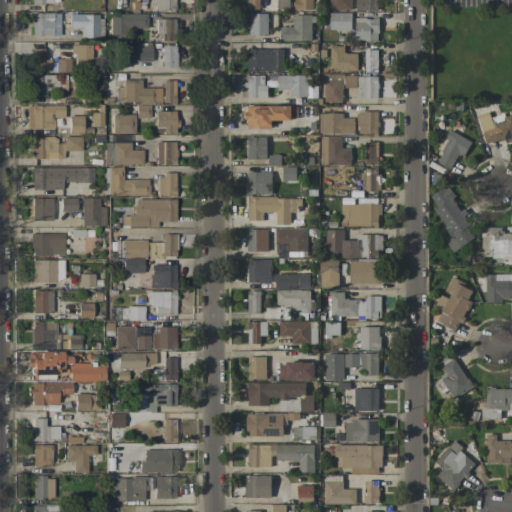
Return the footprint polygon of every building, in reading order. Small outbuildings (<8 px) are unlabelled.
[(174,0),(153,0),(154,11),(175,11),(174,0)] [(246,0),(246,10),(260,10),(260,0),(246,0)] [(289,0),(276,0),(276,9),(289,10),(289,0)] [(294,0),(295,10),(313,10),(312,0),(294,0)] [(352,10),(351,0),(329,0),(329,10),(352,10)] [(377,0),(355,0),(356,11),(377,10),(377,0)] [(31,13),(32,36),(60,35),(59,13),(31,13)] [(146,14),(111,13),(111,37),(127,38),(128,28),(146,28),(146,14)] [(268,14),(248,13),(247,36),(267,36),(268,14)] [(329,30),(351,31),(351,13),(330,13),(329,30)] [(81,37),(103,37),(102,14),(69,15),(69,28),(81,28),(81,37)] [(280,27),(280,41),(311,41),(311,15),(292,15),(292,27),(280,27)] [(175,40),(175,19),(158,18),(157,40),(175,40)] [(378,41),(378,19),(355,18),(355,41),(378,41)] [(91,45),(72,44),(71,54),(76,54),(75,63),(91,63),(91,45)] [(151,45),(124,45),(124,62),(151,61),(151,45)] [(175,45),(162,45),(163,67),(176,67),(175,45)] [(357,54),(344,53),(344,46),(330,46),(330,70),(357,70),(357,54)] [(70,72),(70,59),(44,58),(44,48),(32,48),(32,71),(70,72)] [(247,72),(284,72),(284,49),(247,49),(247,72)] [(377,50),(365,50),(364,71),(377,71),(377,50)] [(342,74),(324,75),(324,103),(343,103),(342,74)] [(45,90),(61,90),(61,75),(31,75),(31,97),(45,97),(45,90)] [(265,98),(266,76),(247,75),(247,98),(265,98)] [(289,97),(307,97),(306,75),(277,76),(277,91),(289,90),(289,97)] [(378,76),(344,76),(344,88),(358,88),(358,99),(377,99),(378,76)] [(161,87),(141,88),(141,79),(123,80),(123,87),(116,87),(116,102),(161,102),(161,87)] [(162,103),(175,103),(175,81),(162,80),(162,103)] [(27,128),(54,128),(54,118),(64,118),(64,105),(27,105),(27,128)] [(149,117),(149,105),(136,105),(136,117),(149,117)] [(246,129),(271,128),(271,121),(290,121),(290,106),(245,106),(246,129)] [(155,134),(177,133),(176,111),(155,111),(155,134)] [(378,112),(357,111),(357,134),(378,135),(378,112)] [(478,118),(485,144),(504,138),(505,143),(511,141),(511,112),(490,119),(489,114),(478,118)] [(319,134),(354,134),(354,118),(343,118),(343,114),(319,113),(319,134)] [(134,133),(135,114),(112,114),(112,133),(134,133)] [(83,117),(69,117),(69,133),(83,132),(83,117)] [(102,117),(92,117),(92,126),(102,125),(102,117)] [(471,141),(451,131),(436,162),(450,169),(457,154),(464,157),(471,141)] [(63,159),(63,150),(81,151),(81,136),(60,136),(60,137),(31,136),(30,158),(63,159)] [(266,137),(247,137),(246,159),(266,160),(266,137)] [(350,165),(351,148),(342,148),(342,137),(320,137),(319,165),(350,165)] [(156,164),(176,164),(175,141),(156,142),(156,164)] [(130,143),(105,142),(104,164),(142,164),(143,149),(130,149),(130,143)] [(377,142),(365,143),(365,165),(378,165),(377,142)] [(93,168),(32,167),(32,189),(61,190),(62,182),(93,182),(93,168)] [(122,179),(122,167),(108,167),(109,195),(148,194),(148,179),(122,179)] [(295,180),(296,167),(283,167),(282,180),(295,180)] [(380,191),(379,169),(361,170),(361,191),(380,191)] [(271,172),(247,172),(247,194),(271,195),(271,172)] [(175,174),(157,174),(157,195),(175,195),(175,174)] [(478,235),(445,186),(430,197),(437,207),(433,210),(451,238),(445,242),(452,252),(478,235)] [(60,210),(75,211),(76,198),(61,197),(60,210)] [(99,197),(81,197),(81,225),(105,225),(105,207),(99,207),(99,197)] [(275,224),(290,225),(290,213),(299,213),(299,198),(248,197),(247,221),(262,221),(262,212),(276,213),(275,224)] [(32,220),(52,220),(52,198),(32,198),(32,220)] [(175,199),(134,199),(134,215),(121,215),(121,226),(157,227),(157,221),(175,221),(175,199)] [(341,204),(340,227),(379,227),(379,204),(341,204)] [(502,227),(484,227),(485,253),(492,253),(492,246),(511,245),(511,233),(502,234),(502,227)] [(306,251),(307,229),(275,228),(275,244),(287,244),(287,251),(306,251)] [(247,251),(267,251),(268,229),(247,229),(247,251)] [(343,230),(325,230),(325,253),(341,253),(341,258),(380,257),(380,234),(356,235),(356,240),(344,240),(343,230)] [(64,234),(31,233),(31,255),(63,255),(64,234)] [(176,234),(162,234),(162,256),(177,256),(176,234)] [(146,240),(122,240),(122,257),(146,257),(146,240)] [(511,247),(493,247),(492,256),(511,256),(511,247)] [(143,259),(123,259),(123,272),(142,273),(143,259)] [(271,260),(248,259),(246,282),(270,283),(271,260)] [(319,288),(338,288),(338,260),(320,259),(319,288)] [(32,281),(64,281),(63,260),(32,260),(32,281)] [(380,283),(379,261),(349,262),(349,284),(380,283)] [(175,288),(175,264),(150,264),(150,288),(175,288)] [(79,274),(79,286),(93,286),(92,274),(79,274)] [(309,275),(275,274),(275,288),(309,289),(309,275)] [(511,274),(485,275),(485,301),(511,300),(511,274)] [(436,321),(456,332),(471,302),(467,300),(473,289),(451,278),(443,294),(442,293),(434,307),(441,311),(436,321)] [(310,290),(276,291),(276,305),(291,305),(291,314),(310,313),(310,290)] [(52,291),(32,291),(32,313),(52,313),(52,291)] [(155,314),(176,314),(175,291),(146,292),(147,306),(154,305),(155,314)] [(260,313),(260,291),(248,291),(247,313),(260,313)] [(344,293),(330,292),(330,315),(360,316),(360,300),(344,299),(344,293)] [(380,296),(365,296),(365,318),(380,319),(380,296)] [(92,317),(92,303),(78,303),(78,317),(92,317)] [(143,307),(128,306),(128,319),(143,320),(143,307)] [(55,344),(55,322),(32,321),(31,344),(55,344)] [(267,336),(266,321),(247,322),(248,344),(260,344),(260,336),(267,336)] [(316,344),(317,322),(279,321),(279,336),(291,336),(291,344),(316,344)] [(339,323),(324,323),(325,337),(340,337),(339,323)] [(134,349),(133,326),(114,327),(115,350),(134,349)] [(149,335),(149,327),(134,327),(134,336),(149,335)] [(176,328),(151,328),(151,349),(176,349),(176,328)] [(379,328),(359,329),(359,350),(380,350),(379,328)] [(80,349),(80,335),(61,335),(60,349),(80,349)] [(149,336),(134,337),(135,349),(149,348),(149,336)] [(55,375),(55,365),(70,366),(70,356),(62,356),(62,351),(27,351),(27,367),(33,367),(33,375),(55,375)] [(154,353),(116,353),(117,367),(155,367),(154,353)] [(343,354),(324,354),(325,381),(343,381),(343,354)] [(344,368),(367,368),(367,375),(378,375),(378,354),(344,354),(344,368)] [(453,354),(438,360),(446,376),(434,382),(439,393),(448,389),(453,398),(470,390),(453,354)] [(175,380),(176,357),(163,357),(163,379),(175,380)] [(248,379),(266,379),(266,357),(248,357),(248,379)] [(278,380),(314,380),(314,363),(279,362),(278,380)] [(105,380),(104,363),(69,364),(70,381),(105,380)] [(71,394),(71,382),(29,381),(29,404),(57,405),(58,394),(71,394)] [(247,383),(247,406),(268,406),(268,398),(278,398),(278,412),(312,411),(312,395),(305,395),(305,382),(247,383)] [(175,384),(138,384),(139,411),(155,410),(155,406),(176,406),(175,384)] [(354,411),(378,411),(378,389),(354,388),(354,411)] [(511,388),(483,389),(483,419),(500,419),(500,410),(511,409),(511,388)] [(108,427),(122,427),(122,413),(109,413),(108,427)] [(284,414),(246,414),(245,436),(284,437),(284,414)] [(45,418),(33,418),(33,440),(50,440),(50,425),(45,425),(45,418)] [(176,419),(163,419),(163,442),(175,442),(176,419)] [(378,420),(344,420),(344,442),(378,442),(378,420)] [(313,427),(292,427),(292,437),(314,437),(313,427)] [(511,456),(511,441),(496,442),(496,435),(486,435),(486,464),(511,463),(511,457),(511,456)] [(475,465),(464,455),(467,451),(454,440),(434,462),(442,469),(436,475),(452,490),(475,465)] [(32,467),(51,467),(52,445),(33,444),(32,467)] [(87,472),(86,455),(95,455),(95,444),(64,445),(65,461),(73,460),(73,472),(87,472)] [(340,470),(381,471),(381,446),(335,444),(334,457),(341,457),(340,470)] [(314,445),(247,445),(247,467),(272,467),(272,461),(298,461),(298,472),(314,472),(314,445)] [(139,472),(178,472),(178,449),(144,449),(144,460),(139,460),(139,472)] [(246,498),(270,498),(270,476),(246,475),(246,498)] [(33,477),(33,498),(53,498),(53,476),(33,477)] [(147,489),(147,476),(111,477),(112,500),(143,499),(143,489),(147,489)] [(176,476),(154,476),(154,498),(175,498),(176,476)] [(355,504),(355,489),(342,489),(342,476),(324,476),(324,504),(355,504)] [(378,481),(364,481),(364,503),(378,503),(378,481)] [(313,486),(297,485),(297,501),(313,502),(313,486)]
